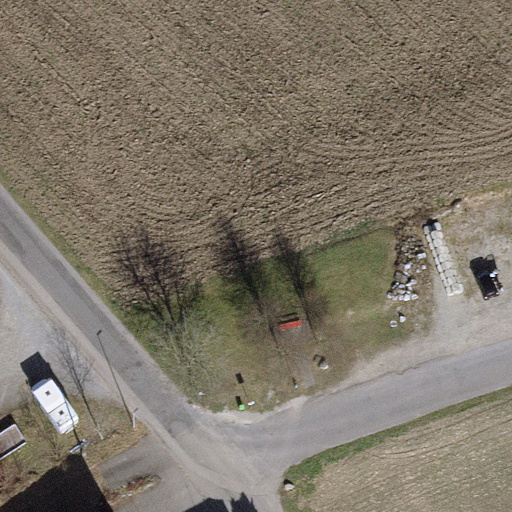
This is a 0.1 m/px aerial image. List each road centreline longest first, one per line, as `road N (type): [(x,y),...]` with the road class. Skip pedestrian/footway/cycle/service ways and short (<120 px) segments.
road 1 (unclassified): [(230,474),(0,213)]
road 2 (residential): [(511,361),(399,398),(230,474)]
